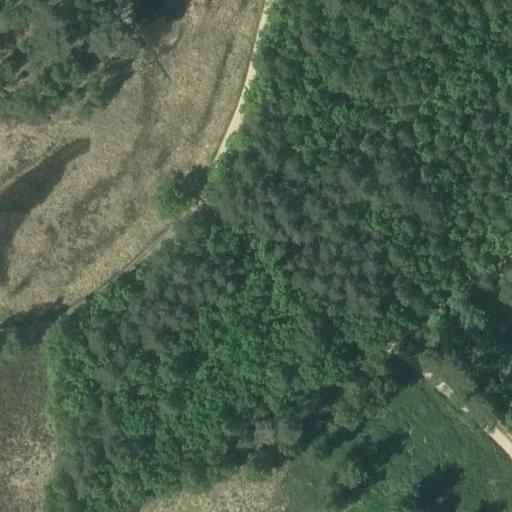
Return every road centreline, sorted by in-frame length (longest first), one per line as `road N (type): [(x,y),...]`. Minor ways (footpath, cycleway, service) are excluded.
road 1 (track): [(511,453),(422,370),(353,334),(198,196)]
road 2 (track): [(198,196),(241,115),(269,0)]
road 3 (track): [(511,261),(385,349)]
